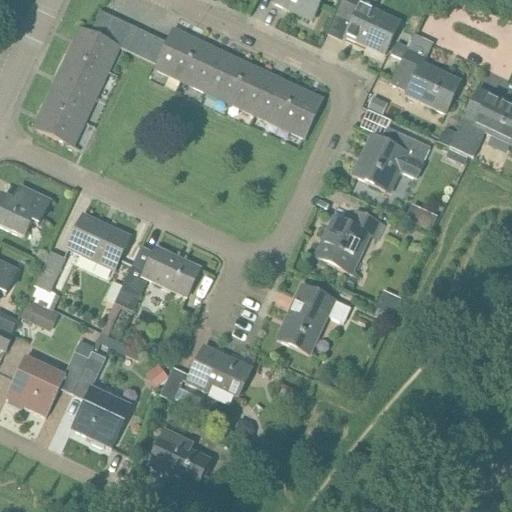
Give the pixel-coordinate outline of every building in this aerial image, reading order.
[(274,0),(272,5),(293,15),(295,12),(312,20),(310,23),(312,24),(320,6),(323,0),(274,0)] [(351,25),(344,39),(365,49),(367,46),(384,54),(383,57),(384,58),(399,25),(372,13),(376,5),(365,0),(345,0),(337,18),(351,25)] [(112,19),(100,14),(89,36),(101,41),(112,19)] [(101,41),(112,47),(123,24),(112,19),(101,41)] [(119,50),(123,52),(134,30),(123,24),(112,47),(119,50)] [(123,52),(134,57),(145,35),(134,30),(123,52)] [(68,56),(107,75),(119,50),(112,47),(101,41),(89,36),(80,32),(79,32),(84,35),(78,47),(73,45),(68,56)] [(181,84),(199,45),(187,39),(185,43),(172,37),(175,33),(174,33),(168,45),(158,68),(156,72),(181,84)] [(134,57),(146,62),(156,40),(145,35),(134,57)] [(158,68),(168,45),(156,40),(146,62),(158,68)] [(199,45),(181,84),(205,95),(223,56),(221,60),(208,54),(210,50),(199,45)] [(405,99),(445,117),(460,85),(459,84),(457,87),(440,79),(441,76),(422,67),(425,61),(407,52),(392,85),(408,93),(405,99)] [(68,56),(68,57),(63,68),(67,70),(61,83),(57,81),(56,81),(96,100),(107,75),(68,56)] [(223,56),(205,95),(230,107),(248,67),(236,62),(234,66),(222,61),(224,56),(223,56)] [(248,67),(230,107),(254,118),(272,79),(270,83),(257,77),(259,73),(248,67)] [(278,130),(297,90),(286,85),(284,89),(271,84),(273,79),(272,79),(254,118),(278,130)] [(84,124),(95,101),(96,100),(56,81),(56,82),(61,84),(55,96),(50,94),(45,106),(84,124)] [(297,90),(278,130),(304,142),(322,102),(321,102),(319,106),(307,100),(309,96),(297,90)] [(457,136),(450,150),(473,160),(484,136),(511,148),(511,112),(507,111),(508,107),(487,98),(485,102),(474,97),(457,136)] [(387,106),(373,100),(368,111),(381,117),(387,106)] [(73,149),(79,135),(84,124),(45,106),(40,117),(44,119),(38,132),(34,130),(33,131),(73,149)] [(430,150),(405,139),(386,130),(381,143),(371,139),(361,160),(365,162),(357,179),(353,177),(353,179),(386,194),(395,173),(417,184),(424,167),(422,166),(430,150)] [(0,202),(0,229),(8,233),(24,241),(31,225),(38,228),(49,203),(26,192),(19,207),(1,199),(0,202)] [(383,227),(373,223),(355,214),(349,228),(333,221),(323,242),(327,243),(319,261),(315,259),(315,260),(348,276),(366,236),(377,241),(383,227)] [(83,218),(75,237),(67,251),(114,273),(121,258),(129,240),(108,230),(107,232),(99,228),(100,226),(83,218)] [(425,219),(419,230),(430,236),(435,225),(425,219)] [(132,268),(124,286),(122,289),(114,306),(133,315),(140,300),(148,282),(187,300),(199,272),(194,270),(192,273),(176,266),(178,262),(155,252),(145,274),(132,268)] [(51,255),(28,303),(52,314),(60,299),(50,294),(65,262),(51,255)] [(0,295),(5,298),(17,273),(0,264),(0,295)] [(114,306),(122,289),(112,285),(104,301),(114,306)] [(309,358),(327,320),(343,327),(351,312),(334,304),(335,304),(301,289),(285,324),(289,326),(280,343),(277,341),(276,343),(294,351),(309,358)] [(384,294),(376,309),(381,312),(394,318),(396,314),(402,303),(384,294)] [(29,304),(21,322),(51,335),(59,318),(29,304)] [(1,314),(0,316),(0,330),(10,335),(17,321),(1,314)] [(0,349),(5,352),(12,339),(12,338),(0,332),(0,349)] [(101,347),(140,365),(144,357),(100,336),(93,352),(98,354),(101,347)] [(159,399),(173,405),(189,413),(193,406),(176,399),(183,385),(188,388),(188,387),(206,396),(210,388),(238,401),(243,390),(251,372),(204,349),(190,379),(172,371),(159,399)] [(92,355),(84,372),(72,398),(84,404),(71,433),(111,452),(120,434),(131,409),(92,390),(106,361),(92,355)] [(26,359),(14,384),(5,402),(45,421),(59,392),(72,398),(84,372),(71,365),(65,378),(26,359)] [(158,369),(146,378),(155,391),(168,381),(158,369)] [(241,421),(236,432),(252,440),(255,433),(252,426),(241,421)] [(164,434),(156,451),(148,469),(186,487),(184,490),(195,495),(209,464),(189,454),(192,447),(164,434)] [(263,439),(260,446),(273,452),(277,446),(263,439)]
